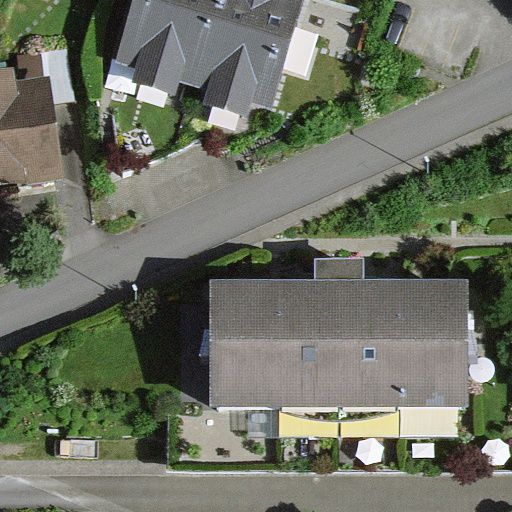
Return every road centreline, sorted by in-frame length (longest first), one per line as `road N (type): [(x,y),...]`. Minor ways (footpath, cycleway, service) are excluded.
road 1 (residential): [(0,319),(511,89)]
road 2 (residential): [(0,498),(511,494)]
